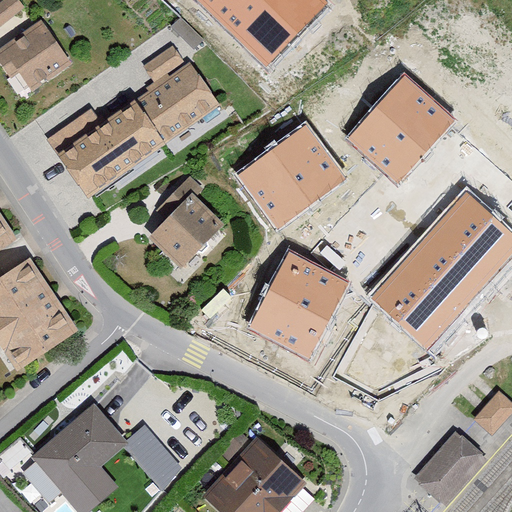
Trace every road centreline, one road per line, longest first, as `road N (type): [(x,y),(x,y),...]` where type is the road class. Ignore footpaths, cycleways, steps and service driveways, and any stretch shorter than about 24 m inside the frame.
road 1 (residential): [(356,511),(366,474),(347,434),(119,314),(84,283),(0,156)]
road 2 (track): [(366,474),(407,443),(470,371),(511,347)]
